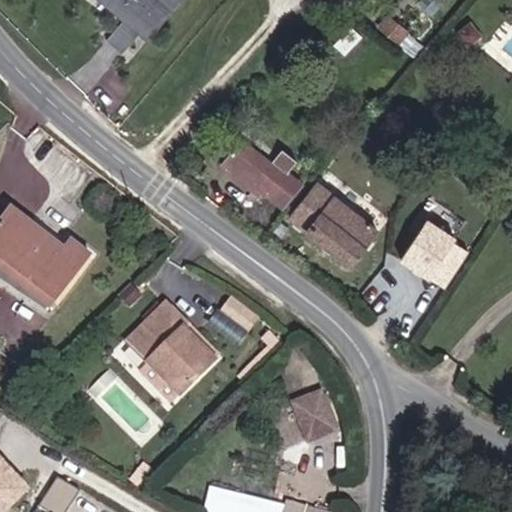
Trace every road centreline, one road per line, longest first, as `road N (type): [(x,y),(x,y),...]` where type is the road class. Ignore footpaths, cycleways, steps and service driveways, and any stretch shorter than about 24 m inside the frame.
road 1 (tertiary): [(385,388),(365,348),(322,307),(167,193),(0,44)]
road 2 (unknown): [(167,193),(0,401)]
road 3 (unknown): [(145,174),(284,20)]
road 4 (residential): [(385,388),(415,390),(511,447)]
road 5 (tertiary): [(385,511),(385,388)]
